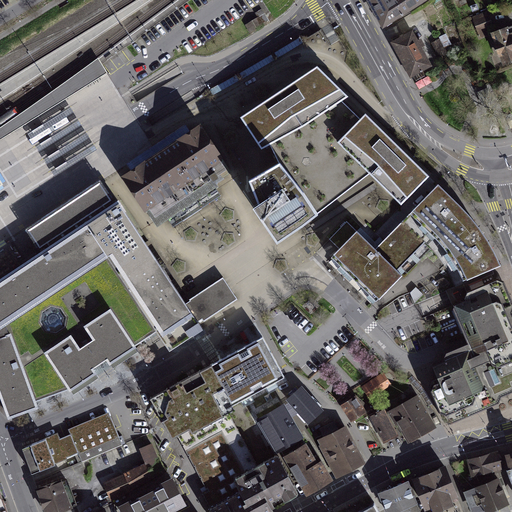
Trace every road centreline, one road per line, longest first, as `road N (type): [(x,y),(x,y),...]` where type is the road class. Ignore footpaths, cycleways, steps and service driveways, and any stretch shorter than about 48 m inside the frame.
road 1 (residential): [(135,132),(157,129),(299,59),(333,64),(378,110),(398,124),(418,124)]
road 2 (residential): [(1,441),(147,378),(224,330)]
road 3 (residential): [(329,0),(141,110)]
road 4 (residential): [(252,310),(290,372),(345,418),(377,478)]
road 5 (residential): [(135,132),(0,223)]
road 6 (primary): [(347,0),(418,124)]
road 7 (residential): [(252,310),(311,279),(370,327)]
road 8 (tertiary): [(511,431),(440,449),(377,478)]
